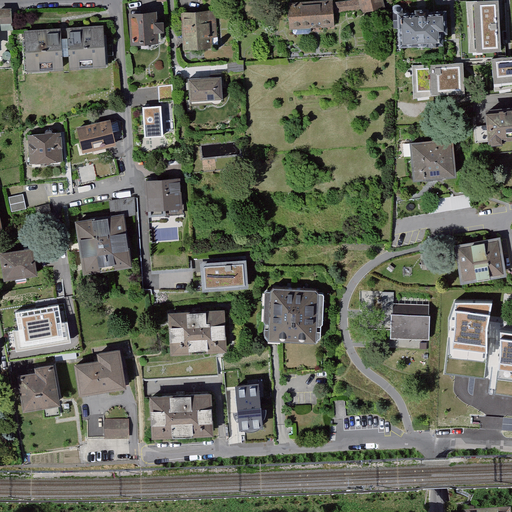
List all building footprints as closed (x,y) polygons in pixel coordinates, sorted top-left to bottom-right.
[(332,0),(304,0),(287,1),(289,27),(334,25),(332,0)] [(341,0),(333,1),(334,11),(361,8),(362,11),(385,5),(383,0),(341,0)] [(466,0),(470,34),(469,50),(501,47),(498,0),(466,0)] [(415,2),(415,7),(397,7),(399,41),(443,40),(443,29),(447,29),(447,5),(429,6),(429,2),(415,2)] [(0,10),(0,31),(12,31),(11,10),(0,10)] [(213,11),(181,14),(184,52),(215,49),(213,11)] [(156,14),(130,16),(132,47),(158,45),(156,14)] [(107,64),(104,23),(67,25),(68,34),(61,34),(61,25),(25,28),(27,68),(64,66),(63,52),(68,51),(69,66),(107,64)] [(511,57),(492,60),(495,91),(511,87),(511,57)] [(439,91),(465,91),(463,60),(412,62),(414,94),(439,91)] [(221,78),(189,80),(190,102),(222,100),(221,78)] [(169,86),(157,88),(160,100),(171,97),(169,86)] [(505,134),(511,133),(511,103),(486,106),(488,138),(506,137),(505,134)] [(160,107),(144,108),(146,137),(162,136),(160,107)] [(108,121),(78,128),(83,152),(114,144),(108,121)] [(59,134),(29,137),(31,162),(61,160),(59,134)] [(414,181),(455,176),(451,141),(410,146),(414,181)] [(181,174),(144,178),(147,216),(184,212),(181,174)] [(23,194),(8,197),(11,212),(26,209),(23,194)] [(75,216),(83,268),(132,261),(125,214),(136,212),(134,195),(109,199),(111,211),(75,216)] [(457,246),(463,281),(505,274),(499,239),(457,246)] [(0,248),(0,252),(5,277),(38,270),(33,243),(0,248)] [(246,261),(200,265),(202,292),(248,288),(246,261)] [(403,264),(404,276),(412,275),(411,264),(403,264)] [(391,311),(390,339),(431,339),(432,297),(396,297),(396,290),(382,290),(381,311),(391,311)] [(268,292),(266,341),(323,344),(325,295),(268,292)] [(58,301),(16,308),(19,327),(13,328),(16,347),(71,338),(67,318),(62,319),(58,301)] [(455,327),(454,347),(487,352),(487,330),(492,305),(457,304),(455,327)] [(168,314),(170,356),(192,355),(192,353),(207,352),(207,354),(228,353),(225,311),(168,314)] [(501,353),(499,370),(511,371),(511,334),(501,334),(501,353)] [(102,362),(77,366),(82,399),(131,391),(124,350),(100,354),(102,362)] [(57,371),(21,377),(27,412),(63,406),(57,371)] [(258,385),(236,387),(240,431),(263,429),(258,385)] [(216,435),(214,393),(153,397),(155,438),(216,435)] [(104,436),(104,416),(88,416),(88,436),(104,436)] [(106,421),(106,439),(130,439),(130,421),(106,421)]
